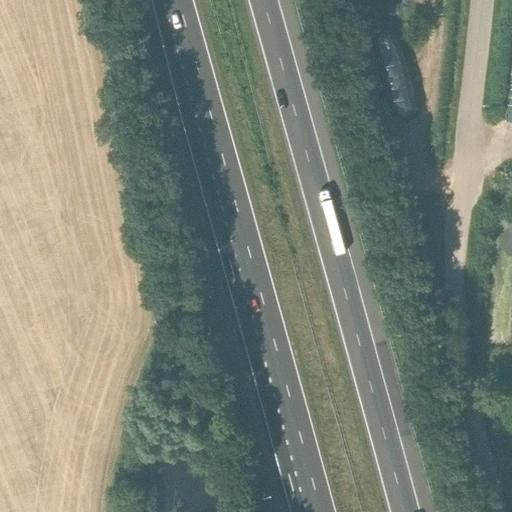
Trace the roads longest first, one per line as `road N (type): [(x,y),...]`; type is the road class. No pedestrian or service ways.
road 1 (motorway): [(404,511),(262,0)]
road 2 (motorway): [(175,0),(315,511)]
road 3 (unclassified): [(453,276),(482,0)]
road 4 (track): [(453,276),(462,364),(500,511)]
